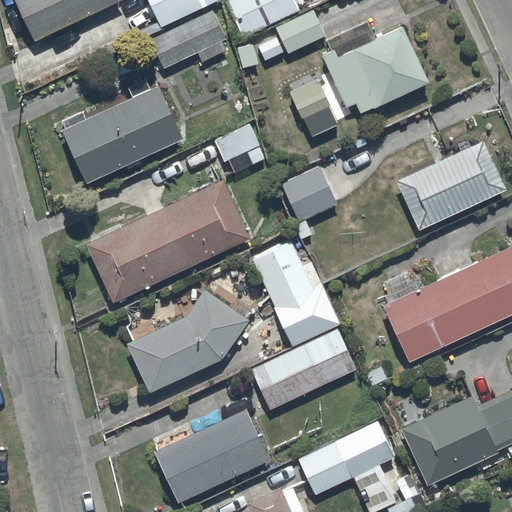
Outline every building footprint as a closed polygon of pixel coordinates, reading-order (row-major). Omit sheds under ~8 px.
[(15,0),(34,39),(118,0),(15,0)] [(149,0),(161,24),(211,0),(149,0)] [(226,0),(243,34),(299,7),(295,0),(226,0)] [(150,37),(164,66),(197,51),(208,75),(235,62),(223,37),(227,36),(213,7),(150,37)] [(279,33),(258,44),(265,59),(286,49),(288,52),(325,35),(312,8),(275,25),(279,33)] [(332,48),(321,53),(345,106),(356,101),(360,110),(428,80),(402,23),(374,36),(367,20),(327,38),(332,48)] [(253,41),(237,45),(242,66),(251,64),(255,78),(267,75),(263,58),(257,60),(253,41)] [(316,76),(290,88),(310,134),(337,122),(316,76)] [(65,125),(62,126),(86,179),(183,135),(159,82),(149,87),(145,77),(128,85),(132,94),(85,116),(82,109),(62,118),(65,125)] [(248,122),(214,138),(224,159),(228,157),(234,171),(265,157),(248,122)] [(482,138),(396,177),(418,226),(505,187),(482,138)] [(318,163),(281,180),(298,219),(336,203),(318,163)] [(221,176),(85,241),(113,300),(249,235),(221,176)] [(292,239),(252,257),(290,344),(339,323),(311,259),(302,263),(292,239)] [(511,242),(383,301),(409,358),(511,311),(511,242)] [(203,287),(185,313),(126,340),(149,390),(222,357),(248,317),(203,287)] [(337,327),(250,368),(269,407),(356,367),(337,327)] [(471,394),(400,426),(426,483),(497,451),(496,447),(511,439),(511,376),(510,377),(511,380),(511,387),(476,404),(471,394)] [(246,406),(153,450),(176,501),(270,457),(246,406)] [(378,418),(298,456),(316,492),(352,476),(368,511),(397,498),(379,462),(395,454),(378,418)] [(253,511),(303,511),(293,486),(283,490),(281,486),(248,501),(253,511)] [(411,494),(387,506),(389,511),(412,511),(418,509),(411,494)]
